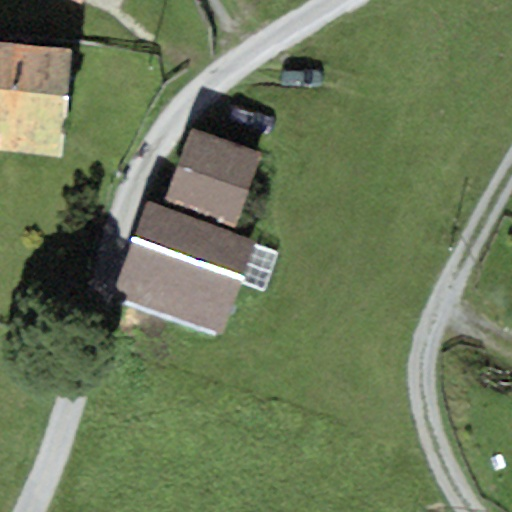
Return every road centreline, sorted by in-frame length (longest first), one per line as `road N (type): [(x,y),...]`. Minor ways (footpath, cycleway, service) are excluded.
road 1 (track): [(329,0),(217,74),(162,133),(125,202),(45,476),(25,511)]
road 2 (track): [(511,177),(436,320),(424,411),(483,511)]
